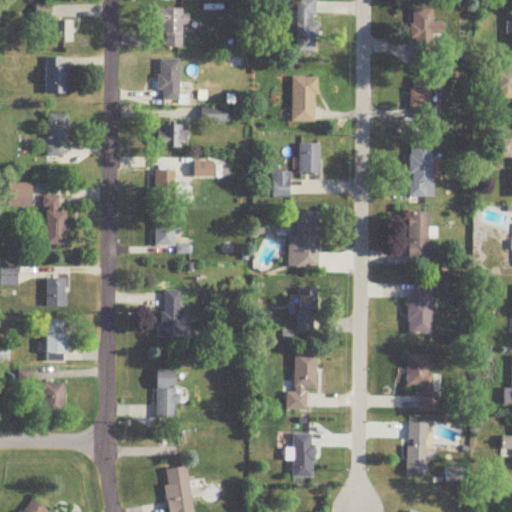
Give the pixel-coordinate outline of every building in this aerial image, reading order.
[(297,0),(297,54),(316,54),(316,0),(297,0)] [(36,8),(36,23),(50,23),(50,8),(36,8)] [(188,26),(188,9),(161,9),(161,48),(182,48),(182,26),(188,26)] [(443,49),(443,23),(432,23),(432,10),(412,10),(412,60),(434,60),(434,49),(443,49)] [(72,21),(53,21),(53,43),(72,43),(72,21)] [(70,68),(62,68),(62,59),(45,59),(45,95),(70,95),(70,68)] [(160,102),(179,102),(179,61),(160,61),(160,102)] [(511,74),(500,74),(500,100),(511,100),(511,74)] [(292,78),(292,123),(316,123),(316,78),(292,78)] [(432,78),(412,78),(412,120),(432,120),(432,78)] [(227,123),(227,106),(203,106),(203,123),(227,123)] [(67,141),(67,115),(47,115),(47,158),(63,158),(63,141),(67,141)] [(157,149),(187,149),(187,126),(157,126),(157,149)] [(511,142),(497,142),(497,158),(511,158),(511,142)] [(432,144),(409,144),(409,199),(432,199),(432,144)] [(319,145),(300,145),(300,174),(319,174),(319,145)] [(213,178),(213,162),(194,162),(194,178),(213,178)] [(155,172),(156,202),(177,202),(177,185),(175,185),(175,172),(155,172)] [(9,209),(31,209),(31,186),(9,186),(9,209)] [(45,198),(46,247),(69,247),(68,212),(59,212),(59,198),(45,198)] [(288,270),(319,270),(319,214),(297,214),(297,238),(288,238),(288,270)] [(429,215),(408,215),(408,261),(429,261),(429,215)] [(175,218),(155,218),(155,248),(175,248),(175,218)] [(0,286),(17,287),(17,269),(0,268),(0,286)] [(47,309),(66,309),(66,281),(47,281),(47,309)] [(408,302),(408,336),(432,336),(432,285),(413,285),(413,302),(408,302)] [(317,292),(297,292),(297,332),(317,332),(317,292)] [(180,293),(162,293),(162,342),(180,342),(180,293)] [(46,358),(66,358),(66,323),(46,323),(46,358)] [(294,394),(288,394),(288,412),(306,412),(306,389),(316,389),(316,356),(294,356),(294,394)] [(433,357),(407,357),(407,388),(418,388),(418,413),(433,413),(433,357)] [(157,372),(157,420),(176,420),(176,372),(157,372)] [(64,417),(64,385),(42,385),(42,417),(64,417)] [(313,480),(313,425),(282,425),(282,435),(292,435),(292,462),(293,462),(293,480),(313,480)] [(427,425),(407,425),(407,477),(427,477),(427,425)] [(511,438),(502,438),(502,451),(511,451),(511,438)] [(163,472),(168,511),(193,511),(187,469),(163,472)] [(46,511),(33,502),(25,511),(46,511)]
